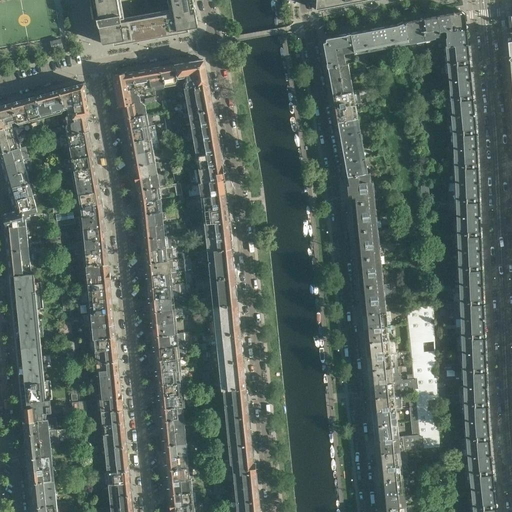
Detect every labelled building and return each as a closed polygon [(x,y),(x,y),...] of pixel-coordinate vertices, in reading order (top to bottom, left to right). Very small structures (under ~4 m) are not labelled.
[(90,0),(94,19),(97,18),(98,23),(98,24),(98,25),(99,25),(99,26),(102,44),(113,42),(114,45),(124,43),(189,32),(188,28),(198,26),(193,0),(90,0)] [(314,0),(316,6),(316,9),(317,9),(364,0),(314,0)] [(466,27),(466,21),(465,15),(465,14),(464,14),(462,13),(462,12),(462,11),(461,11),(460,11),(460,12),(438,16),(440,30),(445,29),(447,31),(448,30),(449,29),(466,27)] [(440,30),(438,16),(421,19),(425,39),(433,37),(434,36),(438,35),(440,30)] [(425,39),(421,19),(405,22),(408,41),(408,42),(425,39)] [(408,41),(405,22),(391,25),(395,44),(408,41)] [(395,44),(391,25),(378,28),(382,46),(395,44)] [(468,44),(466,27),(449,29),(448,30),(449,37),(448,38),(449,46),(468,44)] [(382,46),(378,28),(364,30),(368,49),(382,46)] [(368,49),(364,30),(351,33),(355,52),(368,49)] [(355,52),(351,33),(328,37),(327,37),(327,38),(327,39),(326,41),(344,54),(355,52)] [(63,47),(61,39),(51,42),(53,50),(63,47)] [(346,64),(344,54),(326,41),(325,41),(325,42),(326,42),(324,43),(323,43),(323,44),(323,45),(327,68),(346,64)] [(469,61),(468,44),(449,46),(447,46),(449,63),(469,61)] [(208,84),(205,63),(204,59),(176,64),(178,79),(185,78),(187,88),(208,84)] [(471,79),(469,61),(449,63),(451,81),(471,79)] [(179,80),(178,79),(176,64),(161,67),(164,86),(164,87),(171,85),(171,83),(177,82),(179,80)] [(348,78),(346,64),(327,68),(330,81),(348,78)] [(164,86),(161,67),(147,69),(151,89),(151,91),(156,90),(156,87),(164,86)] [(151,89),(147,69),(133,72),(136,87),(138,89),(143,88),(143,90),(151,89)] [(136,87),(133,72),(113,75),(116,92),(134,89),(136,87)] [(351,91),(348,78),(330,81),(332,95),(351,91)] [(473,96),(471,79),(451,81),(452,98),(473,96)] [(90,114),(86,96),(84,83),(59,90),(65,109),(68,108),(69,114),(68,116),(69,121),(68,122),(86,119),(86,115),(90,114)] [(210,97),(208,84),(187,88),(189,101),(210,97)] [(139,102),(137,94),(135,95),(134,89),(116,92),(119,106),(123,106),(139,103),(139,102)] [(65,109),(59,90),(48,93),(53,112),(65,109)] [(356,118),(353,105),(351,91),(332,95),(337,122),(356,118)] [(53,112),(48,93),(36,96),(41,116),(53,112)] [(41,116),(36,96),(24,100),(29,119),(41,116)] [(474,114),(473,96),(452,98),(454,116),(474,114)] [(213,109),(210,97),(189,101),(191,113),(213,109)] [(29,119),(24,100),(12,103),(17,122),(29,119)] [(145,114),(143,103),(141,102),(139,102),(139,103),(123,106),(125,118),(145,114)] [(12,122),(15,122),(17,122),(12,103),(0,106),(0,140),(16,136),(14,128),(13,128),(12,122)] [(213,109),(191,113),(193,127),(215,123),(213,109)] [(147,126),(145,114),(125,118),(127,130),(147,126)] [(474,114),(454,116),(453,116),(454,133),(476,131),(474,114)] [(358,132),(356,118),(337,122),(339,135),(358,132)] [(89,131),(86,119),(68,122),(67,124),(69,134),(68,134),(68,135),(89,131)] [(218,137),(215,123),(193,127),(196,141),(218,137)] [(149,138),(147,126),(127,130),(129,142),(149,138)] [(91,143),(89,131),(68,135),(69,142),(67,143),(68,147),(70,147),(91,143)] [(477,148),(476,131),(454,133),(455,149),(477,148)] [(361,145),(358,132),(339,135),(342,149),(361,145)] [(19,148),(16,136),(0,140),(0,152),(0,153),(19,148)] [(220,151),(218,137),(196,141),(198,155),(220,151)] [(151,150),(149,138),(129,142),(131,154),(151,150)] [(93,155),(91,143),(70,147),(71,154),(69,155),(70,159),(93,155)] [(363,159),(361,145),(342,149),(344,162),(363,159)] [(22,160),(19,148),(0,153),(3,165),(22,160)] [(478,165),(477,148),(455,149),(456,166),(478,165)] [(153,163),(151,150),(131,154),(134,166),(153,163)] [(222,164),(220,151),(198,155),(200,168),(223,165),(223,164),(222,164)] [(95,167),(93,155),(70,159),(71,164),(73,163),(74,170),(95,167)] [(366,174),(363,159),(344,162),(347,176),(366,174)] [(28,184),(22,160),(3,165),(10,189),(28,184)] [(155,174),(153,163),(134,166),(136,178),(155,174)] [(225,178),(223,165),(200,168),(203,182),(225,178)] [(478,182),(478,165),(456,166),(457,183),(478,182)] [(97,178),(95,167),(74,170),(75,178),(73,178),(74,182),(97,178)] [(375,194),(374,188),(373,182),(369,183),(368,173),(366,174),(347,176),(348,183),(348,184),(347,185),(348,195),(352,194),(353,204),(373,202),(372,194),(375,194)] [(158,187),(155,174),(136,178),(138,190),(157,187),(158,187)] [(99,191),(97,178),(74,182),(75,187),(77,186),(78,195),(99,191)] [(225,194),(224,187),(226,184),(225,178),(203,182),(201,182),(203,196),(225,194)] [(479,199),(478,182),(457,183),(457,200),(479,199)] [(34,207),(28,184),(10,189),(16,211),(16,212),(34,207)] [(159,199),(157,187),(138,190),(140,202),(159,199)] [(102,203),(99,191),(78,195),(80,203),(78,203),(78,207),(102,203)] [(226,207),(225,194),(203,196),(205,209),(226,207)] [(160,212),(159,200),(159,199),(140,202),(141,214),(160,212)] [(480,216),(479,199),(457,200),(458,217),(480,216)] [(378,223),(377,217),(376,210),(374,211),(373,202),(353,204),(356,233),(376,231),(375,223),(378,223)] [(76,218),(82,217),(103,215),(103,208),(102,203),(78,207),(53,211),(54,222),(55,232),(63,231),(63,225),(76,224),(76,218)] [(24,217),(26,214),(36,212),(34,207),(16,212),(16,211),(4,214),(1,215),(5,227),(5,226),(5,227),(24,225),(24,217)] [(228,221),(226,207),(205,209),(206,223),(228,221)] [(162,224),(160,212),(141,214),(143,226),(162,224)] [(105,227),(103,215),(82,217),(83,225),(81,225),(81,230),(105,227)] [(480,233),(480,216),(458,217),(458,234),(480,233)] [(230,234),(228,221),(206,223),(208,236),(230,234)] [(163,236),(162,224),(143,226),(144,238),(163,236)] [(26,237),(24,225),(5,227),(7,239),(26,237)] [(106,239),(105,227),(81,230),(82,234),(84,234),(85,242),(106,239)] [(380,250),(380,244),(379,238),(376,238),(376,231),(356,233),(358,260),(378,258),(378,251),(380,250)] [(481,250),(480,233),(458,234),(459,251),(481,250)] [(233,245),(233,241),(230,240),(230,234),(208,236),(210,250),(231,248),(231,246),(233,245)] [(164,249),(163,236),(144,238),(145,250),(164,249)] [(27,249),(26,237),(7,239),(8,251),(27,249)] [(107,252),(106,239),(85,242),(85,250),(83,250),(84,254),(107,252)] [(233,262),(231,248),(210,250),(210,256),(208,256),(209,265),(233,262)] [(28,261),(27,249),(8,251),(9,263),(28,261)] [(165,261),(164,249),(145,250),(146,263),(165,261)] [(482,267),(481,250),(459,251),(460,268),(482,267)] [(108,263),(107,252),(84,254),(84,258),(86,258),(87,266),(108,263)] [(383,276),(382,270),(382,264),(386,264),(385,257),(378,258),(358,260),(361,287),(381,284),(380,276),(383,276)] [(168,268),(168,260),(165,261),(146,263),(148,275),(171,272),(171,268),(168,268)] [(29,273),(28,261),(9,263),(10,275),(29,273)] [(234,276),(233,262),(209,265),(210,273),(212,273),(212,278),(234,276)] [(109,276),(108,263),(87,266),(86,266),(87,278),(109,276)] [(482,284),(482,267),(460,268),(461,285),(482,284)] [(170,285),(169,277),(172,277),(171,272),(148,275),(149,287),(170,285)] [(43,384),(35,307),(41,307),(39,283),(33,283),(32,273),(29,273),(10,275),(23,407),(24,421),(25,421),(46,419),(45,412),(49,411),(48,399),(50,399),(49,383),(43,384)] [(111,288),(109,276),(87,278),(89,290),(111,288)] [(236,290),(234,276),(212,278),(213,284),(211,284),(212,292),(236,290)] [(386,304),(385,298),(384,292),(382,293),(381,284),(361,287),(364,314),(384,312),(383,304),(386,304)] [(483,301),(482,284),(461,285),(461,302),(483,301)] [(171,293),(170,285),(149,287),(150,299),(174,297),(173,292),(171,293)] [(112,300),(111,288),(89,290),(90,302),(112,300)] [(237,304),(236,290),(212,292),(213,301),(215,300),(215,306),(237,304)] [(406,310),(405,296),(397,297),(399,310),(406,310)] [(173,309),(172,301),(174,301),(174,297),(150,299),(151,311),(173,309)] [(113,312),(112,300),(90,302),(91,314),(113,312)] [(484,318),(483,301),(461,302),(462,319),(484,318)] [(238,318),(237,304),(215,306),(216,312),(214,312),(215,320),(238,318)] [(436,363),(434,320),(433,307),(406,310),(412,365),(436,363)] [(173,317),(173,309),(151,311),(152,323),(176,321),(176,317),(173,317)] [(114,324),(113,312),(91,314),(92,326),(114,324)] [(388,330),(388,326),(387,321),(385,321),(384,312),(364,314),(367,342),(387,340),(386,331),(388,330)] [(240,332),(238,318),(215,320),(215,328),(217,328),(218,334),(240,332)] [(484,335),(484,318),(462,319),(463,336),(484,335)] [(175,333),(174,325),(176,325),(176,321),(152,323),(154,335),(175,333)] [(116,336),(114,324),(92,326),(93,339),(96,338),(116,336)] [(241,346),(240,332),(218,334),(219,340),(217,340),(217,348),(241,346)] [(175,333),(154,335),(155,346),(177,344),(175,333)] [(485,352),(484,335),(463,336),(463,353),(485,352)] [(117,348),(116,336),(96,338),(97,350),(117,348)] [(391,358),(391,353),(390,349),(388,349),(387,340),(367,342),(369,370),(390,367),(389,358),(391,358)] [(178,356),(177,344),(155,346),(156,359),(178,356)] [(243,360),(241,346),(217,348),(218,356),(220,356),(221,362),(243,360)] [(118,361),(117,348),(97,350),(98,363),(118,361)] [(486,369),(485,352),(463,353),(464,370),(486,369)] [(179,369),(178,356),(156,359),(157,371),(179,369)] [(244,374),(243,360),(221,362),(221,368),(219,368),(220,376),(244,374)] [(119,373),(118,361),(98,363),(100,375),(119,373)] [(440,447),(438,405),(436,363),(412,365),(420,449),(440,447)] [(394,386),(394,381),(393,377),(391,377),(390,367),(369,370),(372,397),(393,395),(392,386),(394,386)] [(180,381),(179,369),(157,371),(158,383),(180,381)] [(487,386),(486,369),(464,370),(465,387),(487,386)] [(120,385),(119,373),(100,375),(101,387),(120,385)] [(245,388),(244,374),(220,376),(221,384),(223,384),(224,390),(225,390),(245,388)] [(182,393),(180,381),(158,383),(160,395),(182,393)] [(122,397),(120,385),(101,387),(102,399),(122,397)] [(487,403),(487,386),(465,387),(465,404),(487,403)] [(247,401),(245,388),(225,390),(226,396),(224,396),(224,404),(247,401)] [(183,406),(182,393),(160,395),(161,408),(181,407),(183,406)] [(397,414),(396,409),(396,404),(394,404),(393,395),(372,397),(375,425),(395,423),(395,414),(397,414)] [(123,409),(122,397),(102,399),(103,411),(123,409)] [(248,415),(247,401),(224,404),(225,411),(228,411),(228,417),(248,415)] [(488,420),(487,403),(465,404),(466,417),(466,422),(488,420)] [(182,419),(181,407),(161,408),(162,421),(182,419)] [(124,421),(123,409),(103,411),(104,423),(124,421)] [(250,430),(248,415),(228,417),(229,424),(226,424),(227,432),(250,430)] [(47,431),(46,419),(25,421),(26,433),(47,431)] [(183,431),(182,419),(162,421),(164,433),(183,431)] [(489,437),(488,420),(466,422),(468,439),(489,437)] [(125,433),(124,421),(104,423),(106,435),(125,433)] [(400,441),(399,437),(399,432),(396,432),(395,423),(375,425),(378,453),(398,451),(397,441),(400,441)] [(251,444),(250,430),(227,432),(228,440),(230,439),(231,446),(251,444)] [(49,443),(47,431),(26,433),(27,445),(49,443)] [(184,443),(183,431),(164,433),(165,445),(184,443)] [(127,446),(125,433),(106,435),(107,448),(127,446)] [(491,454),(489,437),(468,439),(469,456),(491,454)] [(50,455),(49,443),(27,445),(28,457),(50,455)] [(185,455),(184,443),(165,445),(166,457),(185,455)] [(252,458),(251,444),(231,446),(232,452),(229,452),(230,460),(252,458)] [(128,458),(127,446),(107,448),(108,460),(128,458)] [(402,470),(402,464),(401,458),(399,458),(398,451),(378,453),(381,480),(401,478),(400,470),(402,470)] [(492,470),(491,454),(469,456),(471,473),(492,470)] [(51,467),(50,455),(28,457),(30,469),(51,467)] [(187,467),(185,455),(166,457),(167,469),(187,467)] [(129,470),(128,458),(108,460),(109,472),(129,470)] [(256,472),(255,460),(253,460),(252,458),(230,460),(230,463),(232,465),(233,465),(233,468),(236,468),(236,474),(256,472)] [(52,479),(51,467),(30,469),(31,481),(52,479)] [(188,479),(187,467),(167,469),(168,481),(188,479)] [(130,482),(129,470),(109,472),(111,484),(130,482)] [(494,487),(492,470),(471,473),(473,489),(494,487)] [(257,485),(256,472),(236,474),(237,479),(235,479),(235,488),(257,485)] [(405,498),(405,492),(404,486),(401,486),(401,478),(381,480),(383,508),(403,506),(403,498),(405,498)] [(54,491),(52,479),(31,481),(32,493),(54,491)] [(191,491),(190,483),(192,483),(191,479),(188,479),(168,481),(170,493),(191,491)] [(131,494),(130,482),(111,484),(112,496),(131,494)] [(259,499),(257,485),(235,488),(236,496),(238,496),(239,502),(259,499)] [(496,504),(494,487),(473,489),(474,506),(496,504)] [(55,503),(54,491),(32,493),(33,506),(55,503)] [(191,499),(191,491),(170,493),(171,505),(194,503),(193,499),(191,499)] [(133,506),(131,494),(112,496),(113,508),(133,506)] [(260,511),(259,499),(239,502),(240,507),(237,507),(237,511),(260,511)] [(55,511),(55,503),(33,506),(33,511),(55,511)] [(192,511),(192,508),(194,507),(194,503),(171,505),(171,511),(192,511)]
